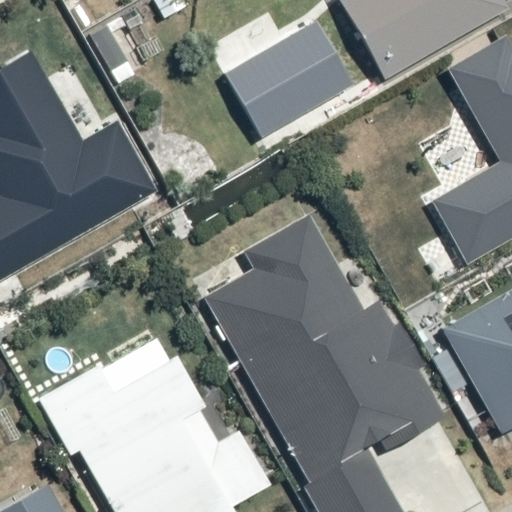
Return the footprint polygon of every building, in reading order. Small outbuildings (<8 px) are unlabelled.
[(390,84),(511,8),(511,0),(344,0),(340,3),(390,84)] [(493,162),(421,203),(462,272),(511,243),(511,50),(509,52),(502,41),(443,76),(493,162)] [(125,125),(92,144),(39,55),(0,78),(0,279),(160,183),(125,125)] [(260,278),(209,306),(320,511),(403,511),(374,457),(452,415),(360,246),(345,254),(321,210),(246,251),(260,278)] [(511,293),(451,331),(461,347),(441,359),(463,395),(476,387),(507,438),(511,434),(511,293)] [(180,367),(159,333),(47,402),(83,460),(89,457),(123,511),(254,511),(289,491),(249,426),(235,434),(190,361),(180,367)] [(68,511),(55,489),(15,511),(68,511)]
